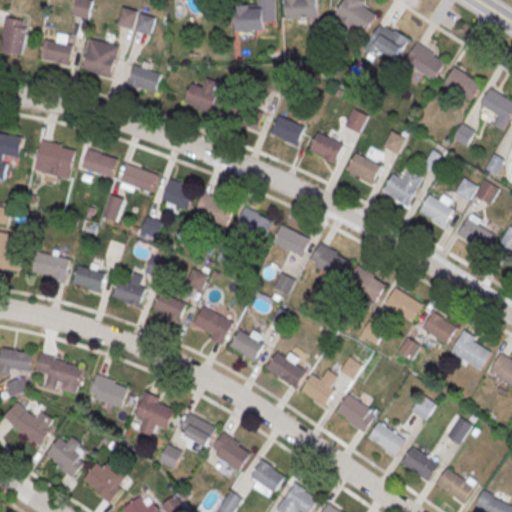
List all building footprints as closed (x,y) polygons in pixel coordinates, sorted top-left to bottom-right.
[(75,0),(88,0),(92,1),(88,19),(72,15),(75,0)] [(257,0),(275,0),(276,22),(264,22),(265,29),(237,30),(236,4),(249,3),(250,5),(258,4),(257,0)] [(318,0),(319,17),(285,19),(284,0),(318,0)] [(347,0),(338,17),(365,33),(375,16),(347,0)] [(122,7),(137,11),(132,30),(117,25),(122,7)] [(140,13),(155,18),(150,35),(135,31),(140,13)] [(27,19),(5,17),(1,52),(24,54),(27,19)] [(379,26),(370,43),(397,59),(407,42),(379,26)] [(56,41),(46,39),(42,58),(70,64),(74,43),(71,43),(72,35),(58,32),(56,41)] [(90,39),(119,47),(111,78),(81,70),(90,39)] [(417,46),(407,63),(434,79),(444,62),(417,46)] [(134,65),(162,74),(156,93),(128,83),(134,65)] [(453,67),(443,84),(471,100),(481,83),(453,67)] [(223,99),(216,97),(218,93),(213,91),(216,82),(206,79),(203,88),(191,84),(184,102),(199,108),(199,110),(217,117),(223,99)] [(511,101),(490,88),(480,105),(508,122),(511,115),(511,101)] [(264,112),(234,101),(227,119),(257,130),(264,112)] [(354,109),(368,117),(359,133),(345,125),(354,109)] [(278,115),(270,133),(297,145),(305,127),(278,115)] [(462,124),(476,131),(467,147),(454,139),(462,124)] [(392,130),(406,138),(397,155),(383,147),(392,130)] [(20,156),(23,135),(0,132),(0,177),(3,178),(6,154),(20,156)] [(317,132),(308,150),(334,162),(343,145),(317,132)] [(42,140),(35,170),(70,179),(77,151),(61,147),(62,144),(42,140)] [(88,149),(82,168),(112,178),(118,159),(88,149)] [(432,150),(446,158),(437,175),(423,167),(432,150)] [(355,152),(346,169),(372,183),(381,166),(355,152)] [(494,154),(505,160),(496,175),(485,169),(494,154)] [(128,165),(121,183),(151,193),(158,176),(128,165)] [(392,174),(383,191),(409,206),(424,179),(408,170),(403,180),(392,174)] [(464,178),(478,186),(469,202),(455,195),(464,178)] [(168,181),(161,200),(188,210),(195,191),(168,181)] [(485,181),(499,188),(490,205),(476,197),(485,181)] [(117,221),(126,199),(111,193),(102,215),(117,221)] [(203,193),(196,210),(203,212),(201,216),(227,227),(234,208),(220,202),(221,200),(203,193)] [(430,194),(419,210),(444,226),(454,209),(430,194)] [(244,207),(236,225),(265,238),(273,221),(244,207)] [(164,221),(148,215),(140,235),(156,241),(164,221)] [(468,219),(458,235),(483,250),(493,234),(468,219)] [(282,225),(273,242),(302,256),(310,238),(282,225)] [(511,226),(498,245),(511,255),(511,254),(511,226)] [(0,267),(20,271),(26,232),(0,227),(0,267)] [(320,243),(312,259),(318,262),(316,266),(340,279),(350,261),(336,254),(337,252),(320,243)] [(39,252),(34,272),(53,276),(52,280),(65,283),(71,259),(39,252)] [(148,269),(158,273),(162,260),(153,257),(148,269)] [(79,265),(73,284),(100,292),(106,273),(79,265)] [(203,290),(210,275),(194,268),(187,283),(203,290)] [(361,270),(351,287),(376,302),(386,286),(361,270)] [(274,287),(289,294),(296,279),(281,272),(274,287)] [(120,278),(112,297),(139,307),(146,289),(120,278)] [(395,288),(385,304),(412,321),(422,305),(395,288)] [(160,292),(153,311),(180,321),(187,303),(160,292)] [(205,307),(196,325),(212,334),(210,339),(222,345),(234,323),(205,307)] [(433,313),(423,329),(447,344),(457,327),(433,313)] [(239,329),(229,346),(254,361),(264,345),(239,329)] [(464,330),(451,352),(480,370),(491,352),(473,341),(476,338),(464,330)] [(414,354),(419,343),(407,339),(402,351),(413,356),(414,354)] [(0,369),(0,370),(31,374),(34,351),(2,348),(0,369)] [(277,352),(267,368),(295,387),(306,372),(277,352)] [(45,386),(77,394),(85,365),(41,353),(36,372),(48,375),(45,386)] [(511,359),(501,353),(492,369),(498,373),(496,376),(511,385),(511,359)] [(312,374),(302,389),(325,406),(336,391),(331,388),(339,377),(328,369),(321,380),(312,374)] [(96,375),(90,393),(97,395),(96,399),(122,409),(129,389),(114,384),(115,381),(96,375)] [(21,379),(8,383),(11,394),(23,390),(21,379)] [(145,392),(135,416),(143,420),(139,431),(151,436),(156,425),(167,430),(175,410),(158,403),(160,398),(145,392)] [(348,394),(336,411),(365,431),(375,418),(369,414),(371,410),(348,394)] [(438,404),(423,394),(413,409),(427,419),(438,404)] [(57,420),(40,409),(37,415),(15,402),(4,420),(43,444),(57,420)] [(443,431),(460,443),(473,425),(456,412),(443,431)] [(189,414),(179,431),(206,446),(216,429),(189,414)] [(380,422),(369,438),(396,456),(406,441),(380,422)] [(223,432),(212,448),(218,453),(216,455),(239,471),(250,455),(237,446),(239,443),(223,432)] [(69,441),(59,436),(48,458),(77,473),(90,448),(71,438),(69,441)] [(174,468),(184,452),(169,443),(160,459),(174,468)] [(413,447),(402,463),(428,481),(439,466),(413,447)] [(261,461),(250,476),(275,493),(286,478),(261,461)] [(105,467),(100,462),(84,478),(109,503),(123,488),(113,478),(119,472),(109,462),(105,467)] [(448,469),(437,485),(464,503),(475,488),(448,469)] [(295,482),(276,509),(280,511),(298,511),(300,510),(302,511),(310,511),(319,501),(305,491),(306,490),(295,482)] [(219,511),(234,511),(244,498),(231,489),(217,510),(219,511)] [(511,511),(511,503),(484,490),(475,508),(482,511),(511,511)] [(145,503),(140,496),(122,509),(124,511),(161,511),(151,499),(145,503)] [(164,503),(168,511),(177,511),(184,509),(178,496),(164,503)] [(343,511),(329,503),(323,511),(343,511)]
